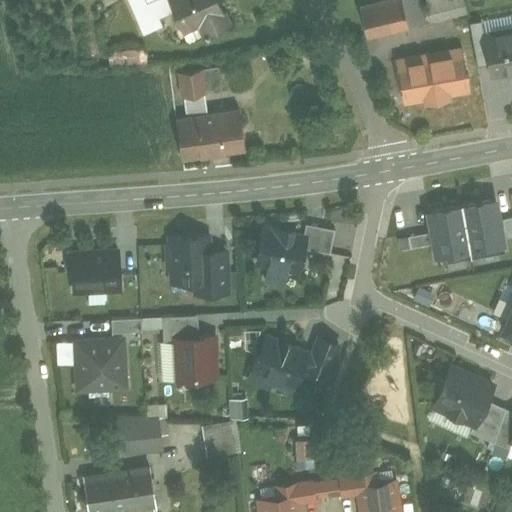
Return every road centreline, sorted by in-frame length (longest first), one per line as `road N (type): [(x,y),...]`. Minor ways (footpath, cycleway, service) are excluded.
road 1 (tertiary): [(22,212),(208,199),(383,175)]
road 2 (residential): [(60,511),(22,212)]
road 3 (residential): [(383,175),(380,129),(323,0)]
road 4 (residential): [(511,361),(364,295)]
road 5 (residential): [(226,315),(342,307),(364,295)]
road 6 (tertiary): [(383,175),(511,152)]
road 7 (residential): [(364,295),(383,175)]
